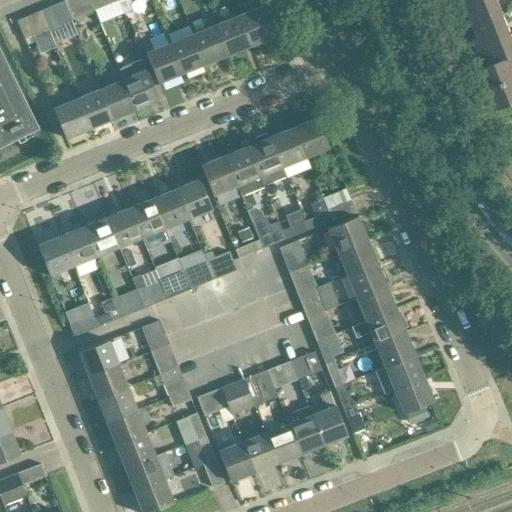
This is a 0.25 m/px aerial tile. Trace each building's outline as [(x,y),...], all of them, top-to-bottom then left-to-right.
[(94,10),(90,0),(65,0),(63,1),(71,19),(94,10)] [(117,0),(90,0),(94,10),(118,0),(117,0)] [(503,14),(497,0),(478,0),(460,7),(464,16),(469,14),(473,26),(503,14)] [(71,19),(63,1),(40,11),(48,29),(49,29),(50,32),(64,27),(62,23),(71,19)] [(262,5),(238,15),(251,45),(274,36),(262,5)] [(48,29),(40,11),(16,20),(24,39),(48,29)] [(511,34),(503,14),(473,26),(478,37),(473,39),(476,48),(511,34)] [(251,45),(238,15),(215,25),(228,55),(251,45)] [(228,55),(215,25),(192,34),(204,64),(228,55)] [(204,64),(192,34),(169,43),(181,73),(204,64)] [(511,36),(511,34),(476,48),(480,56),(485,54),(489,66),(490,66),(511,57),(511,36)] [(181,73),(169,43),(145,53),(158,83),(181,73)] [(0,51),(0,146),(38,128),(0,51)] [(511,74),(510,68),(511,67),(511,57),(490,66),(489,66),(480,69),(485,83),(488,82),(494,97),(491,98),(496,111),(511,104),(511,74)] [(158,100),(142,59),(118,68),(122,80),(135,110),(158,100)] [(135,110),(122,80),(99,89),(112,119),(135,110)] [(112,119),(99,89),(77,98),(89,128),(112,119)] [(89,128),(77,98),(53,108),(65,138),(89,128)] [(317,118),(293,127),(306,157),(329,148),(317,118)] [(306,157),(293,127),(270,137),(282,167),(306,157)] [(282,167),(270,137),(268,137),(266,133),(255,138),(256,140),(250,142),(249,140),(248,141),(250,145),(247,146),(259,177),(263,186),(286,176),(282,167)] [(259,177),(247,146),(224,156),(236,186),(259,177)] [(236,186),(224,156),(200,165),(213,196),(236,186)] [(199,179),(176,188),(188,219),(211,209),(199,179)] [(188,219),(176,188),(152,198),(165,228),(188,219)] [(165,228),(152,198),(129,207),(141,238),(165,228)] [(327,208),(328,212),(332,220),(355,210),(350,198),(327,208)] [(141,238),(129,207),(106,217),(119,247),(141,238)] [(308,230),(332,220),(328,212),(305,221),(308,230)] [(327,228),(337,252),(367,239),(357,216),(327,228)] [(119,247),(106,217),(83,226),(95,256),(119,247)] [(259,240),(262,249),(285,239),(282,231),(272,235),(265,217),(252,222),(259,240)] [(285,239),(308,230),(305,221),(282,231),(285,239)] [(95,256),(83,226),(60,235),(73,266),(95,256)] [(73,266),(60,235),(37,245),(49,275),(73,266)] [(376,263),(367,239),(337,252),(346,275),(376,263)] [(239,259),(262,249),(259,240),(236,250),(239,259)] [(283,258),(288,271),(307,264),(302,250),(298,240),(279,248),(283,258)] [(229,251),(205,261),(213,279),(236,269),(229,251)] [(213,279),(205,261),(182,270),(189,289),(213,279)] [(386,286),(376,263),(346,275),(356,298),(386,286)] [(311,274),(307,264),(288,271),(298,295),(317,287),(311,274)] [(189,289),(182,270),(159,280),(166,298),(189,289)] [(166,298),(159,280),(145,285),(140,275),(132,278),(136,289),(144,308),(166,298)] [(395,308),(386,286),(356,298),(365,321),(395,308)] [(326,310),(317,287),(298,295),(307,318),(326,310)] [(144,308),(136,289),(113,299),(113,298),(112,298),(120,317),(144,308)] [(120,317),(112,298),(101,303),(105,313),(93,318),(97,327),(120,317)] [(351,327),(356,338),(370,332),(375,344),(405,332),(404,329),(407,327),(402,316),(399,317),(395,308),(365,321),(351,327)] [(335,333),(326,310),(307,318),(317,340),(335,333)] [(97,327),(93,318),(92,315),(69,324),(74,336),(97,327)] [(140,328),(149,351),(168,344),(158,320),(140,328)] [(414,354),(405,332),(375,344),(384,367),(414,354)] [(342,352),(335,333),(317,340),(326,364),(334,361),(332,356),(342,352)] [(78,352),(87,375),(118,364),(108,340),(78,352)] [(177,367),(168,344),(149,351),(158,375),(177,367)] [(314,352),(290,361),(297,380),(321,370),(314,352)] [(424,378),(414,354),(384,367),(394,390),(424,378)] [(297,380),(290,361),(267,370),(274,389),(297,380)] [(343,384),(334,361),(326,364),(335,387),(343,384)] [(127,387),(118,364),(87,375),(97,399),(127,387)] [(186,390),(177,367),(158,375),(168,398),(186,390)] [(274,389),(267,370),(243,379),(250,398),(274,389)] [(433,401),(424,378),(394,390),(403,413),(423,405),(433,401)] [(250,398),(243,379),(220,388),(228,406),(250,398)] [(352,407),(343,384),(335,387),(344,410),(352,407)] [(136,410),(127,387),(97,399),(106,422),(136,410)] [(228,406),(220,388),(196,398),(204,416),(228,406)] [(190,400),(186,390),(168,398),(171,407),(190,400)] [(324,409),(310,414),(322,445),(347,435),(329,390),(319,394),(324,409)] [(423,405),(406,412),(410,424),(427,417),(423,405)] [(356,406),(352,407),(344,410),(353,433),(365,429),(356,406)] [(0,434),(10,430),(1,407),(0,407),(0,434)] [(145,433),(136,410),(106,422),(115,445),(145,433)] [(205,436),(196,413),(186,416),(195,440),(205,436)] [(322,445),(310,414),(287,423),(299,454),(322,445)] [(299,454),(287,423),(264,432),(276,463),(299,454)] [(0,462),(20,454),(10,430),(0,434),(0,462)] [(276,463),(264,432),(241,441),(253,472),(276,463)] [(154,456),(145,433),(115,445),(124,468),(154,456)] [(214,459),(205,436),(195,440),(205,462),(214,459)] [(253,472),(241,441),(217,450),(230,481),(253,472)] [(163,478),(154,456),(124,468),(133,490),(163,478)] [(224,483),(214,459),(205,462),(202,463),(212,487),(224,483)] [(40,464),(17,473),(22,485),(45,475),(40,464)] [(22,485),(17,473),(0,479),(0,496),(3,506),(26,497),(22,485)] [(149,511),(173,503),(163,478),(133,490),(141,511),(149,511)]
